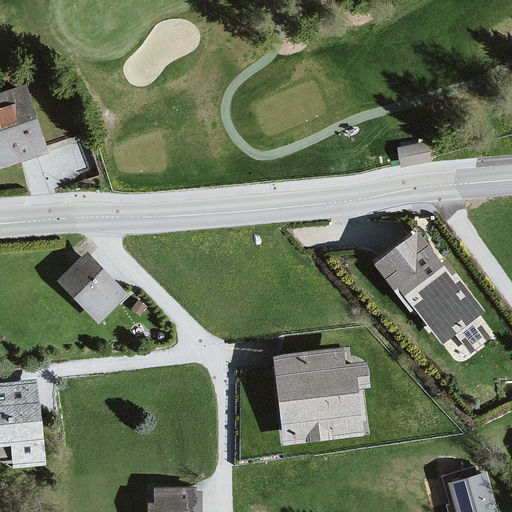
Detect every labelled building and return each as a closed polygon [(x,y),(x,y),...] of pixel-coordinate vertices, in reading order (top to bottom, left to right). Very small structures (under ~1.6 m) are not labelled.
[(16,87),(0,92),(0,168),(42,154),(16,87)] [(429,158),(425,142),(400,148),(403,163),(429,158)] [(415,231),(377,259),(410,303),(415,300),(442,336),(481,306),(445,259),(439,262),(415,231)] [(60,278),(99,317),(125,292),(87,253),(60,278)] [(340,347),(277,355),(287,436),(360,427),(354,384),(366,383),(363,359),(342,362),(340,347)] [(0,438),(13,437),(15,459),(42,457),(35,378),(0,381),(0,438)] [(495,511),(485,472),(451,481),(459,511),(495,511)] [(194,487),(155,487),(155,502),(150,501),(149,511),(200,511),(201,492),(194,492),(194,487)]
